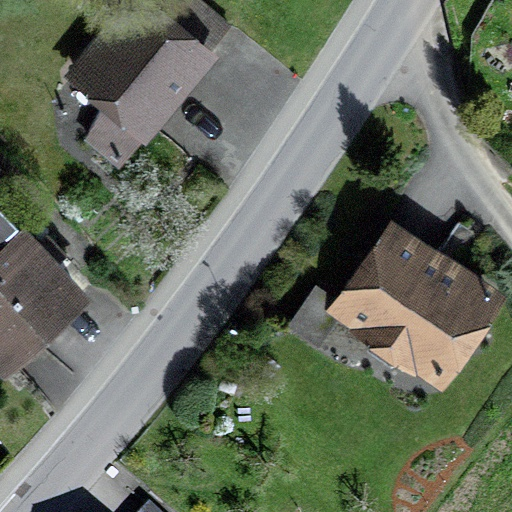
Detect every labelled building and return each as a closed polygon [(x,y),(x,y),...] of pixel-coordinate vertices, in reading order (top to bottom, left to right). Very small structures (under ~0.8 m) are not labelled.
[(118,162),(223,33),(181,0),(134,0),(76,72),(102,93),(83,136),(118,162)] [(0,199),(0,349),(4,354),(79,285),(0,199)] [(442,387),(507,293),(390,213),(325,307),(442,387)] [(280,511),(318,511),(320,510),(295,492),(280,511)] [(159,511),(148,502),(138,511),(159,511)]
